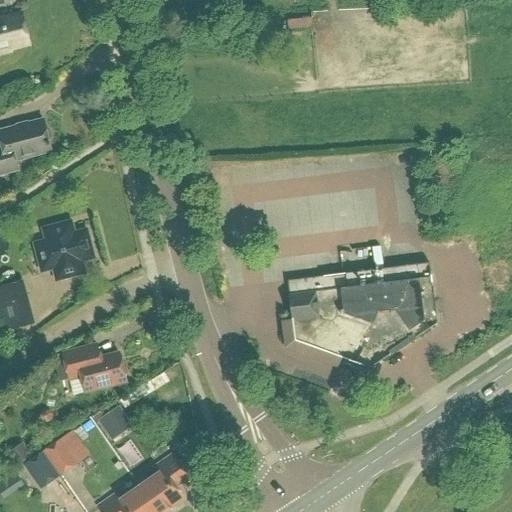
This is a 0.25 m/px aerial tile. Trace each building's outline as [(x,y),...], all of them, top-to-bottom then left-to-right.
[(0,53),(10,51),(10,50),(29,45),(21,16),(0,20),(0,53)] [(46,130),(43,120),(27,124),(27,123),(16,126),(17,127),(0,131),(0,142),(1,148),(0,148),(0,175),(18,171),(16,161),(51,152),(49,142),(51,139),(49,132),(46,130)] [(422,159),(448,157),(447,144),(421,146),(422,159)] [(80,262),(93,258),(86,231),(73,235),(70,223),(57,227),(50,229),(53,240),(34,245),(42,272),(53,269),(56,280),(83,273),(80,262)] [(415,339),(421,334),(436,324),(429,264),(287,282),(294,341),(370,368),(415,338),(415,339)] [(0,312),(5,333),(34,325),(27,301),(0,308),(0,312)] [(99,359),(96,346),(62,354),(69,381),(81,377),(85,393),(126,382),(118,354),(99,359)] [(78,462),(88,456),(72,432),(63,439),(78,462)] [(42,453),(58,476),(75,464),(59,441),(42,453)] [(42,487),(58,476),(42,453),(26,464),(42,487)] [(138,487),(155,511),(167,511),(169,511),(168,510),(184,499),(176,487),(189,478),(172,454),(155,466),(159,472),(138,487)] [(155,511),(138,487),(119,500),(115,494),(97,507),(100,511),(155,511)]
